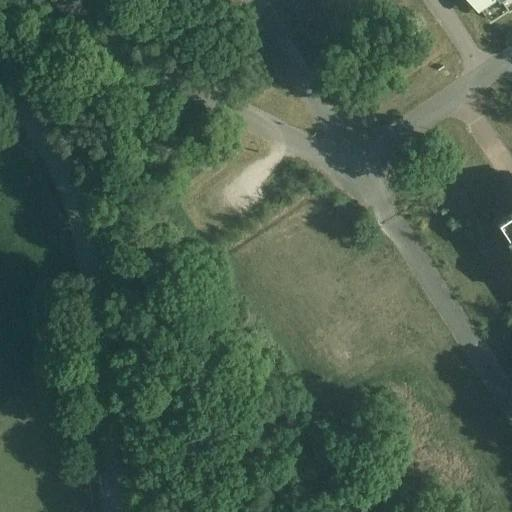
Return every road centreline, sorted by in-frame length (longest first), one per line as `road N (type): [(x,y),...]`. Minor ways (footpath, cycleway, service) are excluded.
road 1 (unclassified): [(123,511),(92,244),(44,129),(0,77)]
road 2 (residential): [(42,0),(339,165),(355,157)]
road 3 (residential): [(254,0),(355,157)]
road 4 (residential): [(355,157),(483,75)]
